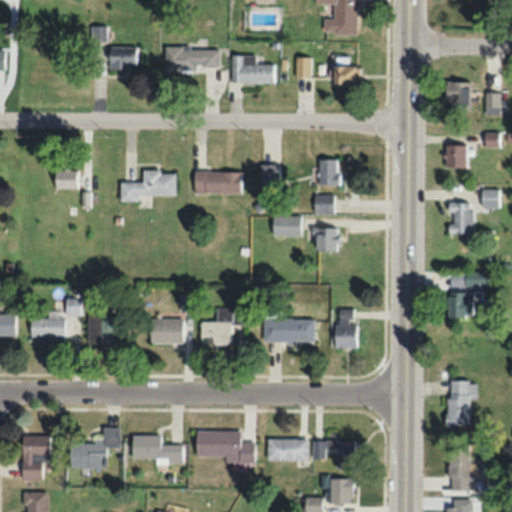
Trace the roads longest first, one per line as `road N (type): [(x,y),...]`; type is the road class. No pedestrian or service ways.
road 1 (secondary): [(403,511),(409,0)]
road 2 (residential): [(0,118),(407,120)]
road 3 (residential): [(0,390),(403,392)]
